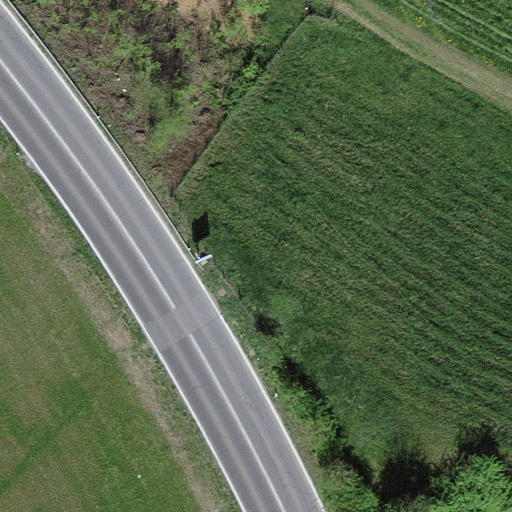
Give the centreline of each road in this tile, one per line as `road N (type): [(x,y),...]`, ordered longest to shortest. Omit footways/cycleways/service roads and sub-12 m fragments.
road 1 (secondary): [(283,511),(182,319),(0,60)]
road 2 (track): [(367,0),(511,88)]
